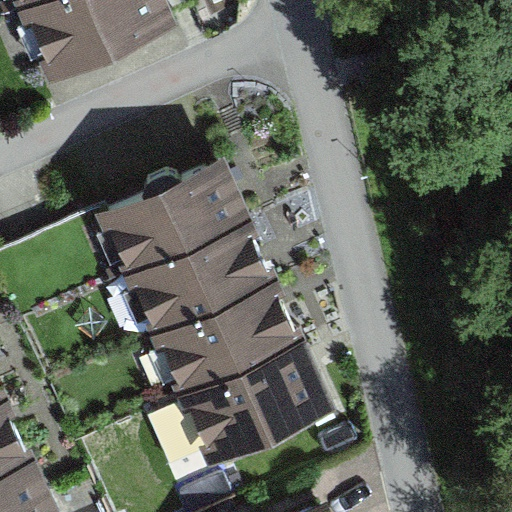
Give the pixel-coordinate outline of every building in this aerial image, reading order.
[(190,0),(53,0),(41,5),(69,70),(197,16),(190,0)] [(250,151),(125,202),(149,261),(274,210),(250,151)] [(178,319),(301,268),(278,212),(154,262),(178,319)] [(203,376),(330,323),(307,269),(181,322),(203,376)] [(0,309),(0,334),(9,331),(0,309)] [(9,331),(0,334),(0,410),(37,396),(9,331)] [(361,397),(336,332),(211,379),(236,444),(361,397)] [(37,396),(0,410),(0,488),(64,462),(37,396)] [(85,511),(64,462),(0,488),(0,511),(85,511)] [(353,511),(348,499),(318,511),(353,511)]
